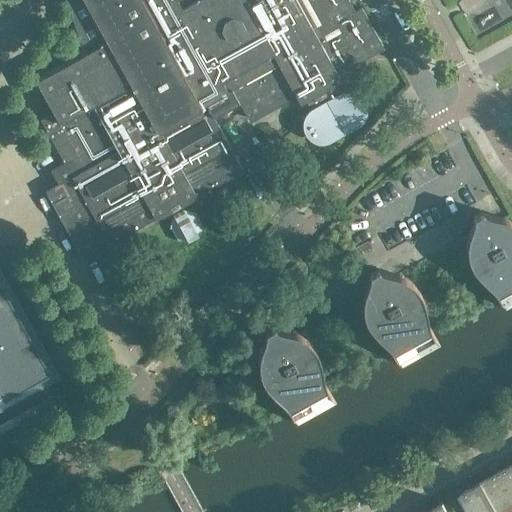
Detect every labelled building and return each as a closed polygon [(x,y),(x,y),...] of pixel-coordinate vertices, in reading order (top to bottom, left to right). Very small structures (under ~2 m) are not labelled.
[(355,11),(348,0),(87,0),(84,2),(85,3),(88,2),(108,39),(97,45),(97,44),(95,45),(95,46),(83,53),(83,52),(80,53),(81,54),(64,63),(63,62),(61,64),(62,64),(50,71),(49,70),(47,72),(35,79),(53,112),(40,119),(64,163),(51,170),(58,183),(49,188),(50,188),(45,191),(48,195),(47,195),(79,253),(80,253),(82,257),(86,255),(108,243),(156,217),(153,213),(159,210),(161,213),(189,198),(187,195),(193,191),(195,195),(242,169),(213,116),(239,102),(248,119),(255,115),(256,118),(296,96),(300,102),(306,99),(311,110),(310,110),(307,114),(305,123),(305,128),(310,137),(314,140),(323,142),(328,142),(359,124),(362,121),(365,111),(364,106),(359,98),(356,95),(346,92),(342,93),(341,93),(335,83),(341,80),(337,73),(377,51),(375,48),(382,45),(378,36),(361,7),(355,11)] [(204,227),(196,213),(197,213),(197,212),(184,208),(183,207),(172,212),(173,214),(169,227),(170,228),(171,227),(178,241),(186,237),(188,241),(198,235),(197,231),(204,227)] [(511,222),(509,220),(506,219),(501,217),(488,214),(484,213),(482,211),(479,213),(481,216),(477,217),(476,214),(473,216),(473,218),(473,219),(473,221),(473,222),(472,223),(468,235),(467,238),(467,239),(467,241),(466,244),(466,246),(466,249),(467,252),(467,255),(468,258),(469,261),(470,264),(472,267),(474,270),(475,271),(478,275),(480,277),(484,280),(491,287),(494,290),(496,292),(506,311),(511,307),(511,222)] [(428,323),(426,312),(426,308),(426,307),(425,304),(424,301),(424,299),(422,296),(420,292),(418,290),(415,286),(412,283),(410,281),(407,279),(404,278),(401,276),(397,275),(383,271),(380,270),(378,269),(375,270),(377,273),(373,275),(372,272),(369,273),(369,274),(369,276),(369,278),(369,279),(368,281),(365,291),(364,293),(363,296),(363,299),(362,301),(362,304),(362,307),(363,310),(363,313),(364,316),(365,319),(366,322),(368,325),(370,329),(374,332),(376,334),(379,337),(387,344),(389,346),(390,348),(392,351),(402,368),(440,347),(431,330),(429,326),(428,323)] [(41,356),(0,280),(0,399),(50,371),(46,365),(41,356)] [(324,381),(322,370),(322,369),(322,366),(321,363),(321,359),(319,355),(317,351),(314,347),(312,345),(309,341),(307,339),(304,337),(302,336),(299,334),(296,333),(293,332),(278,329),(275,327),(273,326),(271,328),(273,330),(269,332),(267,329),(265,331),(265,334),(265,335),(265,337),(264,338),(260,348),(259,352),(259,355),(258,357),(258,360),(258,363),(258,367),(259,370),(260,373),(260,374),(261,377),(262,380),(264,383),(267,387),(268,388),(270,391),(272,393),(276,395),(284,403),(286,405),(288,408),(298,426),(336,404),(327,388),(325,384),(324,381)] [(511,464),(500,471),(511,493),(511,464)] [(502,511),(511,506),(511,493),(500,471),(482,481),(499,511),(502,511)] [(499,511),(482,481),(461,492),(472,511),(499,511)] [(449,511),(444,502),(425,511),(449,511)]
